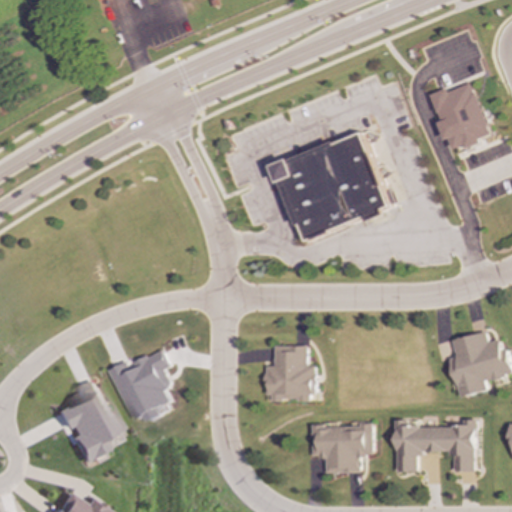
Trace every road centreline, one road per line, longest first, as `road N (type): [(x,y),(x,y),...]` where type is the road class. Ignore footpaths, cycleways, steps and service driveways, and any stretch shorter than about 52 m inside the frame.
road 1 (residential): [(0,401),(15,378),(63,342),(145,307),(443,298),(511,269)]
road 2 (secondary): [(0,204),(223,85),(429,0)]
road 3 (residential): [(145,88),(218,247),(221,430),(230,461),(242,482),(283,511)]
road 4 (secondary): [(354,0),(145,88),(0,168)]
